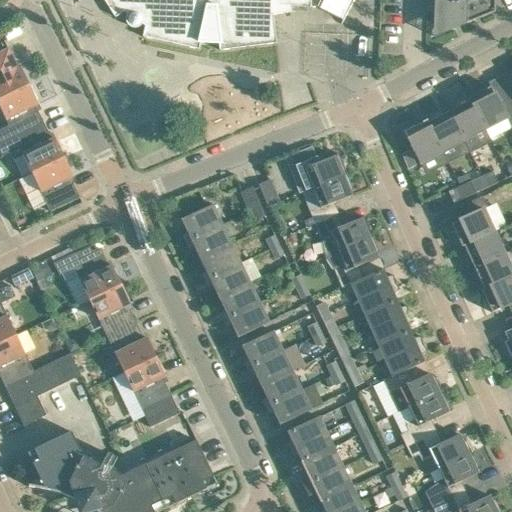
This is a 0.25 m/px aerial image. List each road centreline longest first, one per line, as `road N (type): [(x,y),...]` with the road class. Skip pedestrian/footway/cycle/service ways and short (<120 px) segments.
road 1 (residential): [(511,463),(455,355),(353,113)]
road 2 (residential): [(128,201),(267,507)]
road 3 (residential): [(353,113),(128,201)]
road 4 (residential): [(16,1),(128,201)]
road 5 (residential): [(511,29),(353,113)]
road 6 (residential): [(0,267),(128,201)]
